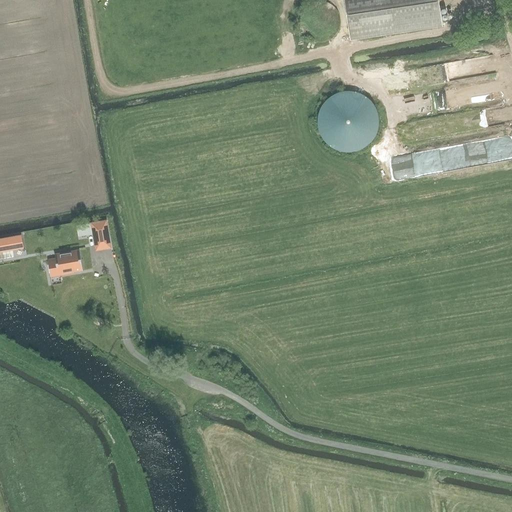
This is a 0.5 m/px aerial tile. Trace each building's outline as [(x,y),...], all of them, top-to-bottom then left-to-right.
[(344,0),(350,39),(370,36),(442,26),(438,0),(344,0)] [(341,22),(341,20),(341,18),(340,16),(339,13),(338,11),(336,9),(334,6),(332,5),(329,3),(326,2),(323,1),(320,1),(316,1),(313,2),(310,3),(308,4),(306,7),(304,9),(303,12),(301,14),(300,17),(300,21),(300,25),(301,27),(302,30),(303,32),(305,34),(307,37),(310,38),(316,42),(319,42),(322,42),(325,42),(328,41),(330,40),(333,38),(336,35),(337,33),(339,30),(340,26),(341,24),(341,22)] [(317,121),(317,123),(317,126),(318,129),(318,131),(320,134),(321,136),(322,139),(324,141),(326,143),(328,145),(330,146),(332,148),(335,149),(337,150),(340,151),(342,152),(345,152),(348,152),(351,152),(353,152),(356,151),(359,150),(361,149),(363,148),(366,146),(368,145),(370,143),(372,141),(373,139),(375,136),(376,134),(377,132),(378,129),(379,126),(379,124),(379,121),(379,118),(379,115),(378,113),(377,110),(376,108),(375,105),(374,103),(372,101),(370,99),(368,97),(366,95),(364,94),(361,93),(359,91),(356,91),(353,90),(351,90),(348,90),(345,90),(343,90),(340,91),(337,91),(335,92),(332,94),(330,95),(328,97),(326,99),(324,101),(322,103),(321,105),(320,107),(319,110),(318,113),(317,115),(317,118),(317,121)] [(471,113),(398,123),(400,142),(474,131),(471,113)] [(110,248),(105,221),(92,223),(96,250),(110,248)] [(77,225),(79,236),(93,233),(91,223),(77,225)] [(0,238),(0,253),(24,249),(22,235),(0,238)] [(79,250),(55,255),(56,260),(48,262),(50,273),(58,272),(58,275),(83,270),(79,250)] [(97,317),(94,323),(102,328),(106,322),(97,317)]
